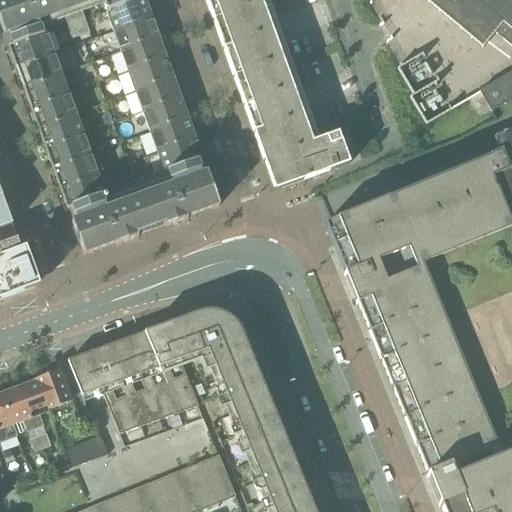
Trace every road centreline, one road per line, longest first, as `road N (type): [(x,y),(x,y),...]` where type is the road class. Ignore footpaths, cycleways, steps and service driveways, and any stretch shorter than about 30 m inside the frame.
road 1 (residential): [(246,265),(248,201),(171,0)]
road 2 (tertiary): [(389,511),(298,287),(273,274)]
road 3 (tertiary): [(273,274),(360,511)]
road 4 (residential): [(0,114),(76,315)]
road 5 (tertiary): [(76,315),(216,267),(246,265)]
